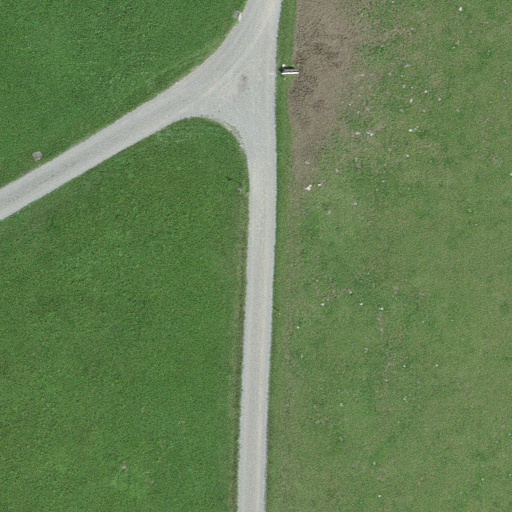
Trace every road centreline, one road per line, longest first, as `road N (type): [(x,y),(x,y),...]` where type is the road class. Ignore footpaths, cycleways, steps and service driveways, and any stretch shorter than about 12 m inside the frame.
road 1 (track): [(263,511),(269,210),(261,76)]
road 2 (track): [(0,218),(261,76)]
